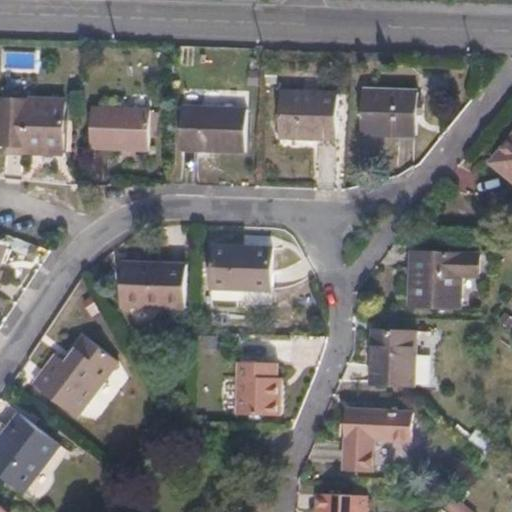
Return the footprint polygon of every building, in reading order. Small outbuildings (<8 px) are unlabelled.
[(363,90),(361,135),(416,137),(418,92),(363,90)] [(281,91),(279,139),(337,141),(339,94),(281,91)] [(3,100),(2,145),(26,147),(26,153),(63,155),(65,102),(3,100)] [(183,108),(181,150),(245,153),(247,110),(183,108)] [(93,110),(91,149),(149,151),(150,112),(93,110)] [(511,181),(511,139),(491,165),(511,181)] [(273,249),(214,247),(213,290),(272,292),(273,249)] [(411,254),(410,308),(461,309),(464,278),(480,278),(481,257),(411,254)] [(186,266),(124,264),(122,309),(185,310),(186,266)] [(370,387),(416,389),(418,333),(372,332),(370,387)] [(120,364),(86,338),(66,364),(57,357),(35,386),(78,418),(120,364)] [(282,413),(283,388),(277,388),(277,374),(278,360),(239,359),(237,411),(282,413)] [(344,471),(374,473),(376,441),(413,444),(415,415),(348,411),(344,471)] [(0,440),(0,475),(25,494),(61,447),(19,415),(0,440)] [(474,511),(455,495),(443,510),(444,511),(474,511)] [(321,496),(319,511),(370,511),(371,499),(321,496)]
